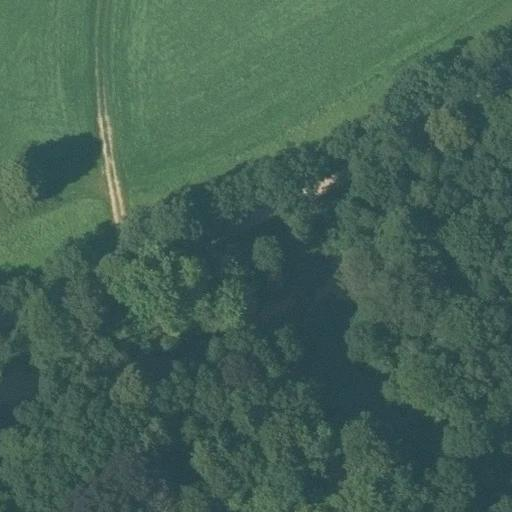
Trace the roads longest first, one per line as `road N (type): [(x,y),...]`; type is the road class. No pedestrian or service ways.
road 1 (track): [(511,70),(310,189),(0,310)]
road 2 (track): [(383,511),(453,448),(477,349),(412,122)]
road 3 (track): [(126,265),(132,192),(112,0)]
